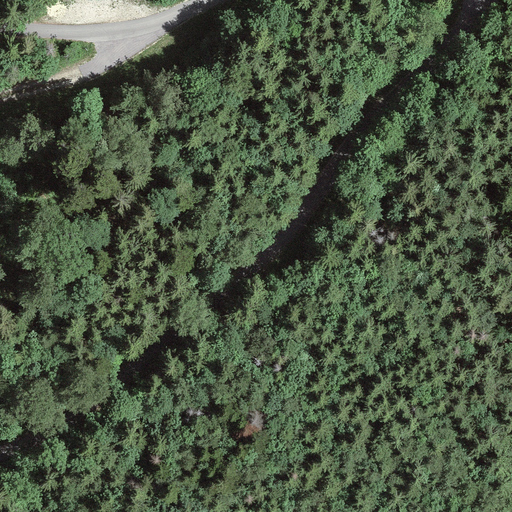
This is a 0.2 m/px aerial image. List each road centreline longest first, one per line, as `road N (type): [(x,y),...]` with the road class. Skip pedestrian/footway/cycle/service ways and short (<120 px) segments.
road 1 (track): [(480,0),(471,26),(379,117),(276,243),(84,409),(0,454)]
road 2 (track): [(0,27),(164,30),(223,0)]
road 3 (track): [(164,30),(89,76),(0,100)]
